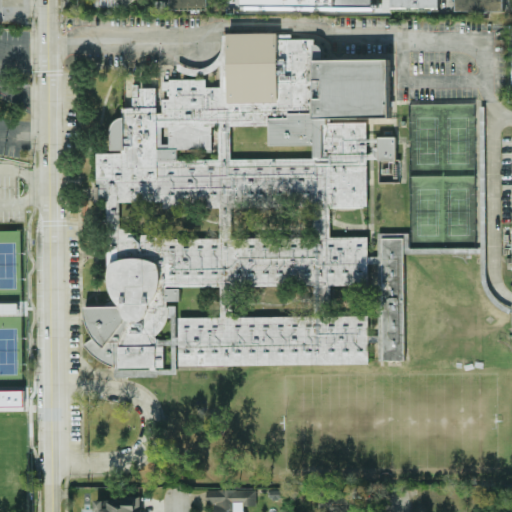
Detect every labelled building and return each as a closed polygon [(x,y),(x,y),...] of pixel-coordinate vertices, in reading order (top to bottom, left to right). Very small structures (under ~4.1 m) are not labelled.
[(171,0),(171,9),(208,10),(208,0),(171,0)] [(244,0),(244,10),(374,11),(374,0),(244,0)] [(440,9),(440,0),(391,0),(392,8),(440,9)] [(504,11),(504,0),(456,0),(457,12),(504,11)] [(224,37),(314,39),(315,60),(390,60),(388,118),(365,118),(368,138),(395,135),(396,182),(378,182),(378,160),(369,162),(368,206),(330,207),(332,236),(367,236),(367,256),(380,255),(381,234),(404,233),(405,361),(380,362),(380,342),(368,342),(371,366),(176,365),(178,379),(112,378),(110,366),(85,347),(96,338),(86,307),(116,305),(107,278),(108,201),(94,202),(98,154),(111,153),(110,127),(123,118),(123,108),(134,106),(133,86),(156,87),(156,112),(163,111),(167,83),(206,80),(208,88),(223,87),(221,66),(210,74),(193,76),(177,70),(178,64),(183,64),(193,68),(209,67),(221,53),(224,37)] [(26,443),(19,443),(19,473),(27,472),(26,443)] [(256,490),(207,490),(207,504),(216,504),(215,511),(247,511),(247,506),(257,506),(256,490)] [(360,511),(360,502),(348,503),(348,491),(327,491),(327,511),(360,511)] [(141,511),(141,500),(95,500),(95,511),(141,511)]
